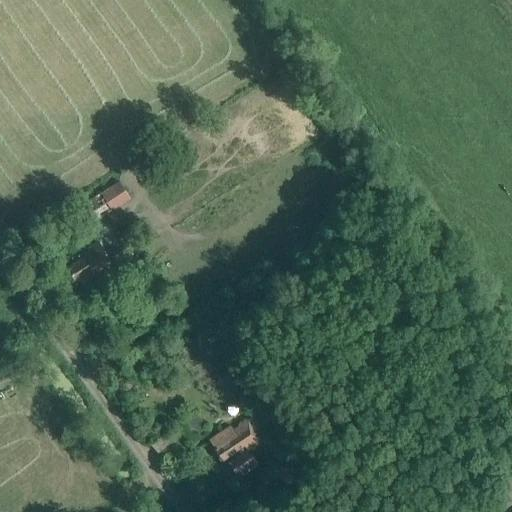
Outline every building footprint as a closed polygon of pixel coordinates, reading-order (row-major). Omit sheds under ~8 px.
[(88,227),(130,200),(119,182),(76,209),(88,227)] [(112,266),(97,243),(81,252),(84,257),(67,267),(66,267),(75,283),(79,280),(85,290),(107,277),(104,271),(112,266)] [(280,414),(272,401),(253,415),(260,427),(280,414)] [(249,450),(261,442),(256,434),(259,432),(257,429),(254,431),(248,422),(234,431),(231,427),(211,441),(224,461),(227,459),(240,478),(259,465),(249,450)] [(277,462),(302,447),(291,429),(266,444),(277,462)]
